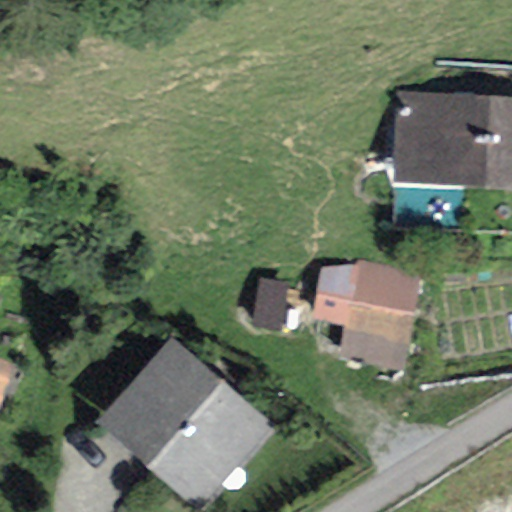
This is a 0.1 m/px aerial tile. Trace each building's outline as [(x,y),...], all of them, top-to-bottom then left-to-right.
[(455,228),(457,191),(511,194),(511,99),(394,93),(388,187),(396,187),(393,224),(455,228)] [(424,272),(359,259),(357,265),(344,330),(338,359),(403,372),(424,272)] [(344,330),(357,265),(319,271),(308,323),(344,330)] [(263,279),(254,322),(283,328),(292,285),(263,279)] [(194,511),(204,511),(275,429),(167,338),(93,426),(194,511)] [(0,399),(13,369),(0,363),(0,399)]
